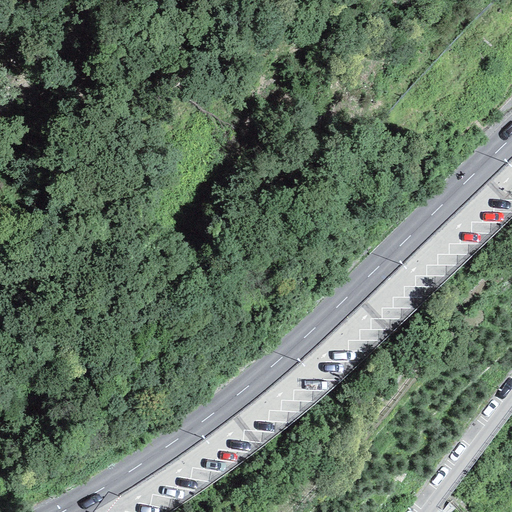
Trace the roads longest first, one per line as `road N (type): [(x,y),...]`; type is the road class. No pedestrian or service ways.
road 1 (secondary): [(61,511),(243,390),(511,136)]
road 2 (residential): [(421,511),(511,391)]
